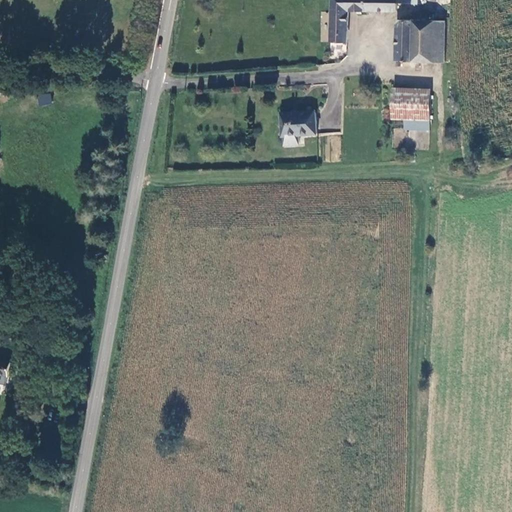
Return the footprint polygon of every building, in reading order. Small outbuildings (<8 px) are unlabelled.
[(333,0),(332,56),(348,58),(350,11),(398,12),(398,2),(413,3),(413,0),(333,0)] [(397,60),(435,62),(436,21),(399,20),(397,60)] [(436,21),(435,62),(446,62),(447,21),(436,21)] [(37,96),(39,106),(52,103),(49,93),(37,96)] [(432,94),(394,93),(393,118),(406,119),(430,120),(432,94)] [(285,137),(318,135),(316,111),(283,113),(285,137)] [(430,120),(406,119),(405,130),(431,131),(430,120)] [(0,373),(10,375),(12,362),(0,359),(0,373)]
